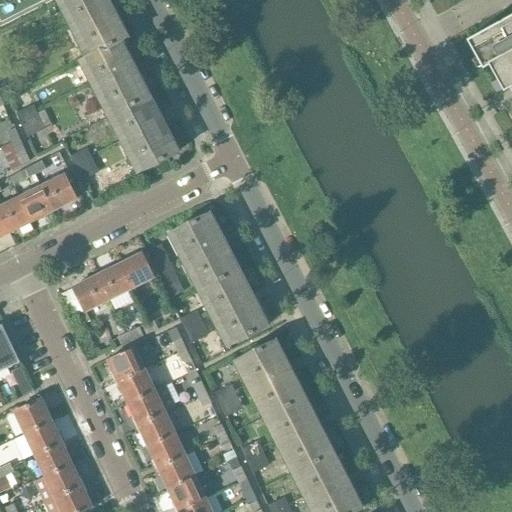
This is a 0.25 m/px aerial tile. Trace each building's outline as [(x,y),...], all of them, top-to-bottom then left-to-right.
[(104,0),(64,0),(60,2),(87,57),(81,60),(82,61),(119,43),(125,39),(104,0)] [(511,14),(467,39),(476,57),(483,53),(504,91),(510,88),(511,91),(511,106),(511,14)] [(82,61),(110,117),(147,98),(119,43),(82,61)] [(0,52),(0,79),(1,82),(13,77),(2,52),(0,52)] [(139,173),(176,154),(147,98),(110,117),(139,173)] [(27,138),(44,131),(43,128),(51,125),(45,110),(37,114),(33,106),(16,114),(27,138)] [(29,161),(15,129),(6,133),(11,143),(4,146),(8,157),(15,154),(21,165),(29,161)] [(99,173),(86,148),(69,157),(82,182),(99,173)] [(31,166),(35,175),(46,169),(41,161),(31,166)] [(35,175),(31,166),(20,172),(24,180),(35,175)] [(42,188),(53,211),(76,200),(65,176),(42,188)] [(42,188),(19,199),(31,222),(53,211),(42,188)] [(19,199),(0,208),(0,216),(9,234),(31,222),(19,199)] [(170,234),(199,291),(236,272),(207,215),(170,234)] [(0,238),(9,234),(0,216),(0,238)] [(184,291),(161,245),(151,250),(174,296),(184,291)] [(141,253),(117,265),(129,290),(153,277),(141,253)] [(107,301),(129,290),(117,265),(95,276),(107,301)] [(236,272),(199,291),(228,347),(265,328),(236,272)] [(95,276),(72,288),(84,312),(107,301),(95,276)] [(179,319),(190,344),(208,336),(197,311),(179,319)] [(102,345),(86,313),(74,319),(91,351),(102,345)] [(154,320),(141,326),(146,335),(158,330),(154,320)] [(2,324),(0,325),(0,371),(20,362),(2,324)] [(123,335),(128,344),(144,336),(140,327),(123,335)] [(128,344),(123,335),(117,338),(121,347),(128,344)] [(177,354),(186,350),(181,338),(172,343),(177,354)] [(266,419),(302,400),(273,343),(237,362),(266,419)] [(106,360),(117,383),(145,370),(134,347),(106,360)] [(186,350),(177,354),(187,375),(196,370),(186,350)] [(117,383),(127,404),(155,391),(145,370),(117,383)] [(197,397),(206,393),(201,381),(192,386),(197,397)] [(214,393),(225,418),(243,410),(232,385),(214,393)] [(137,426),(165,412),(175,408),(164,386),(155,391),(127,404),(137,426)] [(12,392),(0,397),(0,402),(3,408),(17,401),(12,392)] [(206,393),(197,397),(202,407),(211,403),(206,393)] [(24,436),(52,422),(41,398),(13,412),(24,436)] [(331,455),(302,400),(266,419),(295,474),(331,455)] [(137,426),(147,447),(175,434),(165,412),(137,426)] [(62,443),(52,422),(24,436),(34,456),(62,443)] [(218,441),(227,437),(221,425),(212,429),(218,441)] [(147,447),(157,469),(186,456),(175,434),(147,447)] [(227,437),(218,441),(223,451),(232,447),(227,437)] [(240,450),(252,474),(269,466),(257,441),(240,450)] [(34,456),(45,478),(73,465),(62,443),(34,456)] [(331,455),(295,474),(314,511),(357,511),(359,511),(331,455)] [(157,469),(167,490),(195,477),(186,456),(157,469)] [(0,470),(3,477),(6,476),(14,472),(10,463),(0,467),(0,470)] [(73,465),(45,478),(35,483),(45,504),(82,486),(73,465)] [(237,483),(246,479),(241,467),(231,472),(237,483)] [(3,477),(0,478),(0,494),(12,489),(6,476),(3,477)] [(167,490),(177,511),(205,498),(195,477),(167,490)] [(246,479),(237,483),(242,493),(240,494),(245,505),(256,499),(246,479)] [(48,511),(82,511),(93,507),(82,486),(45,504),(48,511)] [(177,511),(211,511),(205,498),(177,511)] [(267,506),(269,511),(291,511),(285,498),(267,506)]
